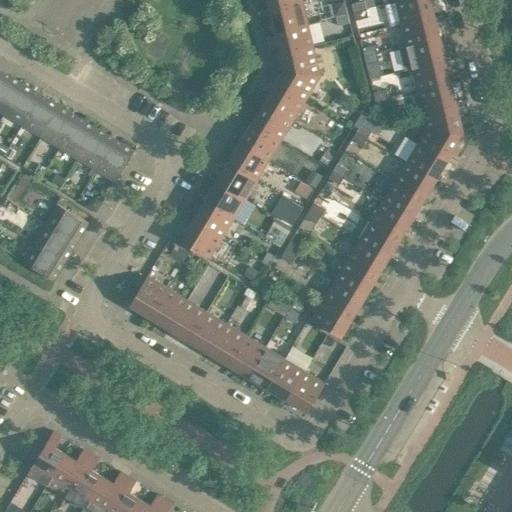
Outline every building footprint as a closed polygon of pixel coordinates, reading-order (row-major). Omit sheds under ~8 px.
[(303,1),(302,0),(267,0),(269,9),(303,1)] [(336,2),(332,8),(334,16),(347,13),(344,0),(336,2)] [(364,0),(352,3),(354,11),(366,8),(364,0)] [(435,15),(431,0),(399,0),(397,1),(402,23),(435,15)] [(308,23),(303,1),(269,9),(275,31),(308,23)] [(356,20),(369,17),(366,8),(354,11),(356,20)] [(440,37),(435,15),(402,23),(408,45),(440,37)] [(314,45),(308,23),(275,31),(280,53),(314,45)] [(408,45),(399,47),(405,69),(413,67),(446,59),(440,37),(408,45)] [(375,44),(363,47),(365,56),(377,53),(375,44)] [(321,74),(314,45),(280,53),(284,69),(276,83),(305,101),(321,74)] [(367,64),(379,61),(377,53),(365,56),(367,64)] [(446,59),(413,67),(419,89),(451,81),(446,59)] [(4,71),(0,77),(0,110),(4,113),(22,82),(4,71)] [(457,103),(451,81),(419,89),(424,112),(457,103)] [(22,82),(4,113),(22,124),(41,93),(22,82)] [(293,120),(305,101),(276,83),(264,102),(293,120)] [(386,88),(374,92),(376,100),(388,97),(386,88)] [(41,93),(22,124),(41,135),(59,104),(41,93)] [(378,108),(390,105),(388,97),(376,100),(378,108)] [(293,120),(264,102),(252,122),(281,140),(293,120)] [(457,103),(424,112),(428,127),(419,142),(448,159),(464,133),(457,103)] [(59,104),(41,135),(59,146),(78,116),(59,104)] [(364,109),(354,124),(359,127),(361,123),(372,130),(380,118),(364,109)] [(78,116),(59,146),(78,158),(96,127),(78,116)] [(270,159),(281,140),(252,122),(240,141),(270,159)] [(372,130),(361,123),(357,131),(368,137),(372,130)] [(96,127),(78,158),(96,169),(115,138),(96,127)] [(352,138),(363,145),(368,137),(357,131),(352,138)] [(116,181),(135,150),(115,138),(96,169),(116,181)] [(0,151),(4,154),(9,147),(0,141),(0,151)] [(258,179),(270,159),(240,141),(228,161),(258,179)] [(448,159),(419,142),(407,161),(436,179),(448,159)] [(327,165),(333,155),(325,150),(320,160),(327,165)] [(36,160),(32,167),(39,171),(43,164),(36,160)] [(258,179),(228,161),(217,180),(246,198),(258,179)] [(425,198),(436,179),(407,161),(395,181),(425,198)] [(349,169),(338,162),(333,170),(344,176),(349,169)] [(313,168),(306,180),(316,186),(323,175),(313,168)] [(329,177),(340,184),(344,176),(333,170),(329,177)] [(60,185),(65,178),(57,173),(53,180),(60,185)] [(23,174),(18,183),(26,187),(31,178),(23,174)] [(246,198),(217,180),(205,200),(234,218),(246,198)] [(301,181),(295,190),(307,197),(313,188),(301,181)] [(413,218),(425,198),(395,181),(384,200),(413,218)] [(283,194),(272,212),(284,220),(293,225),(304,207),(283,194)] [(234,218),(205,200),(193,220),(222,237),(234,218)] [(372,220),(401,237),(413,218),(384,200),(372,220)] [(325,208),(314,201),(310,209),(321,215),(325,208)] [(16,215),(20,207),(11,202),(6,209),(16,215)] [(88,222),(58,203),(46,222),(75,240),(78,235),(80,236),(88,222)] [(305,216),(316,223),(321,215),(310,209),(305,216)] [(281,246),(293,227),(279,218),(267,238),(281,246)] [(210,258),(222,237),(193,220),(181,240),(210,258)] [(401,237),(372,220),(360,239),(389,257),(401,237)] [(73,247),(72,246),(75,240),(46,222),(35,241),(66,260),(73,247)] [(377,276),(389,257),(360,239),(348,259),(377,276)] [(56,272),(58,273),(66,260),(35,241),(23,260),(54,279),(52,277),(56,272)] [(302,247),(291,241),(286,248),(297,255),(302,247)] [(178,244),(172,254),(184,262),(190,252),(178,244)] [(282,255),(293,262),(297,255),(286,248),(282,255)] [(268,251),(262,261),(269,265),(275,255),(268,251)] [(377,276),(348,259),(336,278),(366,296),(377,276)] [(250,265),(244,274),(253,279),(259,270),(250,265)] [(151,317),(168,287),(148,275),(130,304),(151,317)] [(354,316),(366,296),(336,278),(325,298),(354,316)] [(278,287),(267,280),(262,288),(273,294),(278,287)] [(188,299),(168,287),(151,317),(170,329),(188,299)] [(354,316),(325,298),(312,318),(341,336),(354,316)] [(190,340),(207,311),(188,299),(170,329),(190,340)] [(283,301),(278,311),(285,315),(290,306),(283,301)] [(291,308),(286,316),(296,323),(301,314),(291,308)] [(209,352),(227,323),(207,311),(190,340),(209,352)] [(246,335),(227,323),(209,352),(229,364),(246,335)] [(266,346),(246,335),(229,364),(248,376),(266,346)] [(285,358),(266,346),(248,376),(268,388),(285,358)] [(287,399),(305,370),(285,358),(268,388),(287,399)] [(326,383),(305,370),(287,399),(308,412),(326,383)] [(56,447),(63,436),(54,430),(28,472),(48,484),(66,453),(56,447)] [(84,448),(77,460),(66,453),(48,484),(66,495),(92,453),(84,448)] [(93,469),(100,458),(92,453),(66,495),(85,507),(103,476),(93,469)] [(121,471),(114,482),(103,476),(85,507),(81,511),(106,511),(129,476),(121,471)] [(130,492),(136,480),(129,476),(106,511),(131,511),(140,498),(130,492)] [(158,493),(151,505),(140,498),(131,511),(157,511),(166,498),(158,493)] [(167,511),(173,503),(166,498),(157,511),(167,511)]
